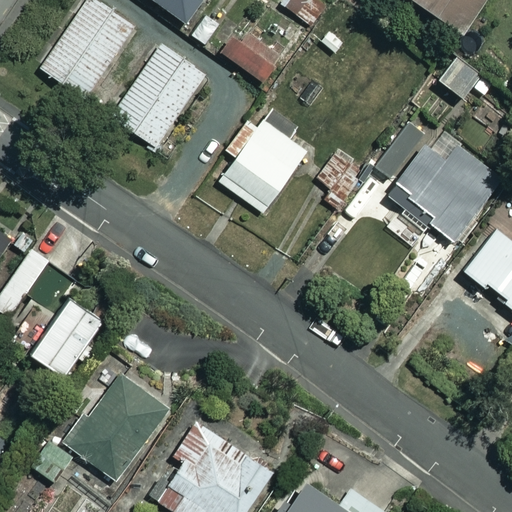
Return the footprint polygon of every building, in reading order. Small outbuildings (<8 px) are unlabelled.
[(132,25),(96,0),(85,0),(39,67),(83,97),(132,25)] [(157,0),(187,22),(203,0),(157,0)] [(325,8),(316,0),(295,0),(288,8),(310,26),(325,8)] [(413,0),(450,26),(468,0),(413,0)] [(245,26),(225,55),(262,81),(282,52),(245,26)] [(203,73),(158,43),(110,116),(155,146),(203,73)] [(304,150),(258,117),(214,178),(261,211),(304,150)] [(495,176),(435,126),(380,192),(439,242),(495,176)] [(366,167),(337,147),(315,177),(332,189),(325,198),(337,207),(366,167)] [(480,285),(484,280),(504,297),(502,300),(511,308),(511,239),(497,227),(461,269),(480,285)] [(0,252),(10,238),(0,230),(0,252)] [(47,260),(30,248),(0,292),(0,310),(8,316),(47,260)] [(100,320),(66,296),(27,352),(61,376),(100,320)] [(166,408),(117,372),(64,442),(114,479),(166,408)] [(240,511),(269,469),(194,419),(171,453),(178,458),(152,497),(175,511),(240,511)] [(71,457),(47,442),(31,466),(55,481),(71,457)] [(384,511),(385,511),(349,487),(339,503),(301,478),(277,511),(384,511)]
